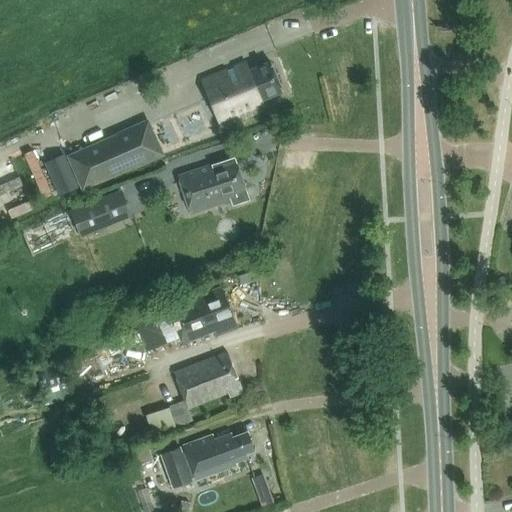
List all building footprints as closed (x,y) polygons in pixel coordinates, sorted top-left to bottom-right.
[(246,62),(201,80),(219,125),(264,108),(261,100),(281,92),(269,62),(249,70),(246,62)] [(162,155),(147,120),(66,155),(81,190),(162,155)] [(248,198),(234,157),(180,176),(192,212),(232,199),(233,203),(248,198)] [(131,215),(120,188),(70,208),(81,235),(131,215)] [(214,336),(236,328),(220,287),(167,308),(181,344),(212,332),(214,336)] [(168,406),(175,427),(190,421),(185,408),(226,393),(227,397),(240,392),(224,351),(171,371),(183,401),(168,406)] [(62,363),(36,373),(47,405),(73,396),(62,363)] [(211,435),(182,446),(160,454),(173,488),(235,465),(234,462),(246,458),(245,454),(253,451),(246,432),(231,438),(229,434),(213,440),(211,435)] [(256,475),(264,504),(277,500),(268,471),(256,475)] [(163,511),(158,491),(143,496),(147,511),(163,511)]
